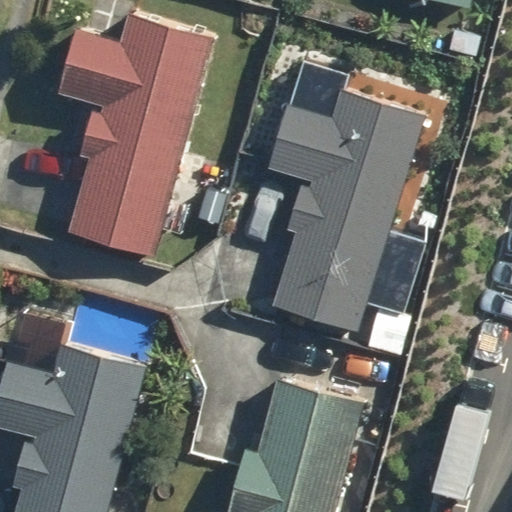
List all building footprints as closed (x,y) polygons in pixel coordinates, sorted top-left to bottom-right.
[(74,229),(158,253),(216,36),(131,14),(125,41),(79,28),(62,92),(108,104),(106,111),(96,108),(85,151),(94,154),(74,229)] [(451,50),(477,56),(482,36),(455,30),(451,50)] [(277,307),(359,332),(426,116),(344,90),(335,120),(290,106),(270,168),(315,182),(313,189),(303,184),(290,227),(300,230),(277,307)] [(18,511),(110,511),(148,370),(61,347),(55,374),(10,363),(0,397),(0,428),(38,439),(36,443),(29,442),(16,489),(24,490),(18,511)] [(337,511),(364,403),(278,381),(260,454),(246,451),(231,511),(337,511)] [(347,477),(337,511),(364,511),(371,482),(347,477)]
